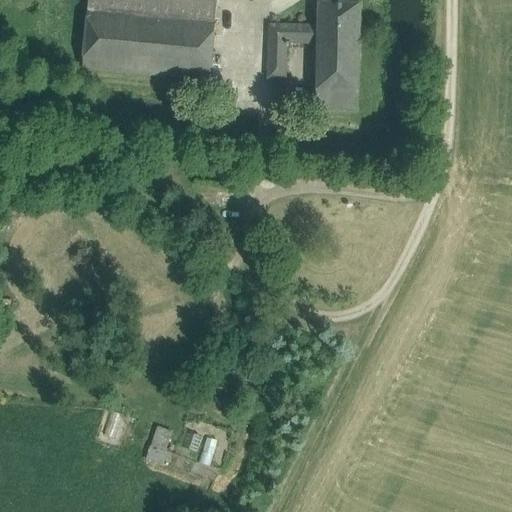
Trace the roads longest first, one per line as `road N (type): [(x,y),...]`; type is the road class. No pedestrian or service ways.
road 1 (track): [(258,182),(249,243),(259,281),(311,322),(340,323),(368,309),(430,202)]
road 2 (track): [(0,150),(94,159),(185,227),(231,295)]
road 3 (track): [(0,387),(80,395),(174,385),(209,361),(231,295)]
road 4 (track): [(231,295),(249,372),(247,434),(211,511)]
